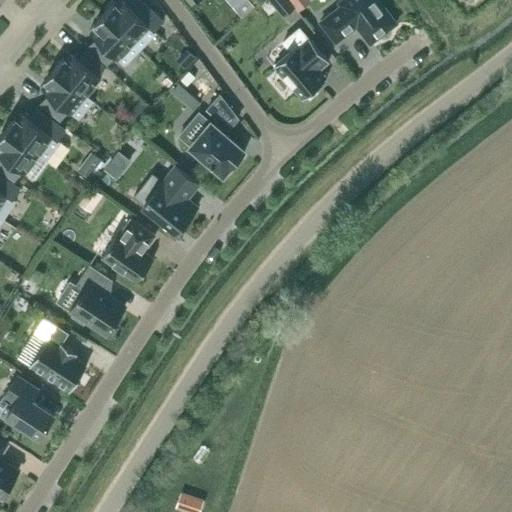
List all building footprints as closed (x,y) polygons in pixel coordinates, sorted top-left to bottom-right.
[(105,12),(141,48),(157,32),(154,29),(164,20),(143,0),(133,0),(129,4),(125,0),(117,0),(115,2),(105,12)] [(241,0),(240,1),(240,7),(245,14),(256,5),(251,0),(241,0)] [(271,0),(284,15),(295,6),(290,0),(271,0)] [(291,0),(299,9),(309,0),(291,0)] [(397,22),(380,0),(341,0),(341,1),(341,0),(339,1),(342,4),(321,21),(336,41),(357,25),(371,42),(397,22)] [(125,64),(141,48),(105,12),(94,23),(95,23),(89,29),(97,37),(88,47),(107,64),(115,55),(125,64)] [(275,64),(304,97),(306,95),(311,96),(318,90),(317,85),(327,77),(319,68),(329,59),(309,36),(309,37),(300,26),(284,40),(291,50),(275,64)] [(64,56),(55,67),(86,94),(87,94),(101,76),(98,74),(107,64),(88,47),(79,57),(70,50),(64,57),(64,56)] [(86,94),(55,67),(45,79),(46,79),(40,86),(49,93),(41,103),(60,119),(68,109),(79,118),(94,100),(87,94),(86,94)] [(189,70),(181,78),(187,84),(195,75),(189,70)] [(233,167),(246,152),(225,133),(230,127),(231,129),(240,119),(223,94),(210,109),(221,119),(216,125),(213,123),(193,145),(224,173),(231,165),(233,167)] [(142,99),(125,116),(134,125),(151,108),(142,99)] [(39,154),(46,160),(61,140),(58,138),(66,128),(37,107),(30,117),(20,110),(15,117),(6,128),(39,153),(39,154)] [(0,152),(2,154),(0,156),(0,168),(15,179),(22,169),(25,172),(39,154),(39,153),(6,128),(0,136),(0,152)] [(92,151),(79,168),(90,177),(103,159),(92,151)] [(164,179),(144,204),(178,231),(198,206),(187,197),(199,182),(177,165),(165,180),(164,179)] [(0,216),(4,219),(16,199),(13,197),(20,187),(0,173),(0,216)] [(88,209),(100,191),(92,186),(80,203),(88,209)] [(118,232),(102,255),(138,280),(154,257),(144,250),(156,234),(131,217),(120,233),(118,232)] [(83,291),(71,309),(75,311),(72,315),(84,323),(87,319),(108,333),(125,305),(105,292),(113,279),(90,263),(75,285),(83,291)] [(46,339),(30,364),(31,364),(32,364),(70,388),(70,389),(71,389),(88,363),(86,363),(74,355),(76,352),(76,353),(77,351),(63,343),(70,332),(44,316),(35,331),(46,339)] [(40,436),(56,412),(33,398),(39,388),(18,374),(5,394),(16,401),(7,414),(40,436)] [(0,495),(2,496),(19,469),(0,457),(0,454),(7,443),(0,438),(0,495)]
